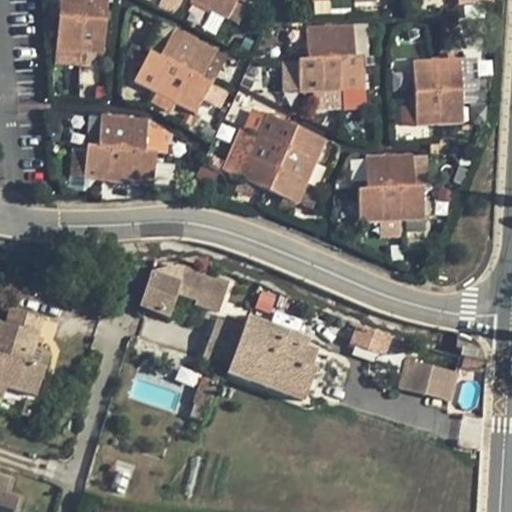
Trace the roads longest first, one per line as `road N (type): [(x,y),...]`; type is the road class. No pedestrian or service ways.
road 1 (residential): [(508,319),(425,314),(216,228),(0,222)]
road 2 (residential): [(126,312),(62,511)]
road 3 (tertiary): [(508,319),(500,511)]
road 4 (residential): [(0,207),(0,73)]
